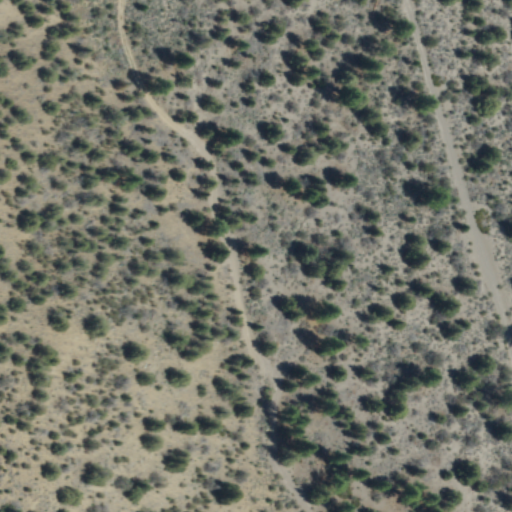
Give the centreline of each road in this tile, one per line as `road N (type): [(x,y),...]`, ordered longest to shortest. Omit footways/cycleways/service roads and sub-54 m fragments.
road 1 (residential): [(308,511),(267,450),(269,382),(238,322),(202,154),(137,84),(114,0)]
road 2 (residential): [(511,355),(406,0)]
